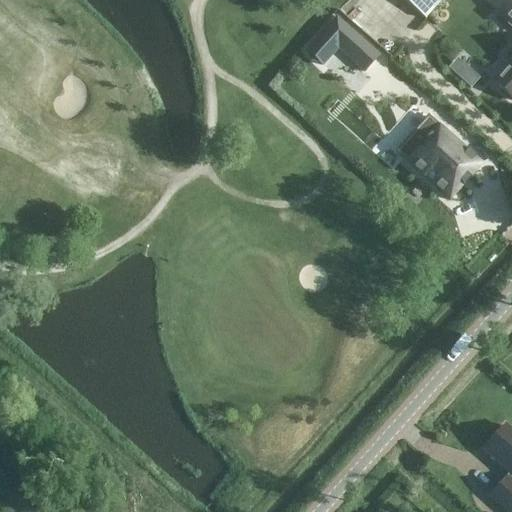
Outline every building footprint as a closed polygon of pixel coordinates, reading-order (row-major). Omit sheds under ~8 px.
[(411,0),(426,14),(438,0),(411,0)] [(511,0),(510,0),(497,15),(511,28),(511,55),(506,62),(508,64),(491,83),(511,100),(511,0)] [(336,20),(307,53),(322,66),(338,48),(364,72),(378,57),(336,20)] [(427,117),(395,153),(449,201),(462,187),(463,189),(464,188),(462,186),(468,180),(470,181),(469,179),(481,165),(427,117)] [(483,450),(511,475),(507,479),(506,478),(490,496),(508,511),(511,511),(511,432),(505,426),(483,450)]
